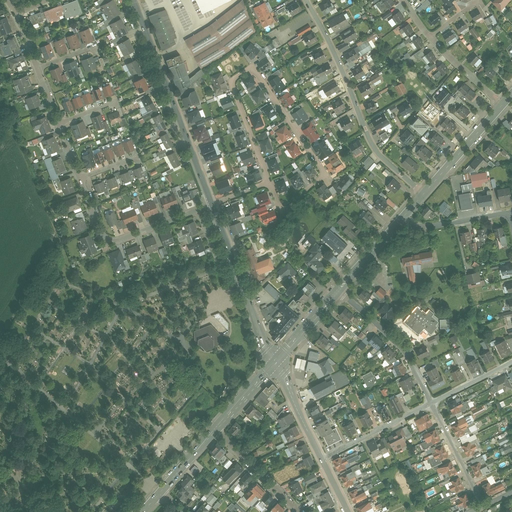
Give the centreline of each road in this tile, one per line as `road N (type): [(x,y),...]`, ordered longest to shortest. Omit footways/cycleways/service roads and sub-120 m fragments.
road 1 (residential): [(269,182),(285,210),(322,168),(256,72),(247,69),(233,86)]
road 2 (residential): [(423,193),(374,149),(305,0)]
road 3 (secondary): [(134,0),(211,204)]
road 4 (residential): [(211,204),(111,241),(78,178)]
road 5 (secondary): [(211,204),(275,361)]
road 6 (residential): [(338,290),(402,347),(431,403)]
road 7 (residential): [(431,403),(321,459)]
